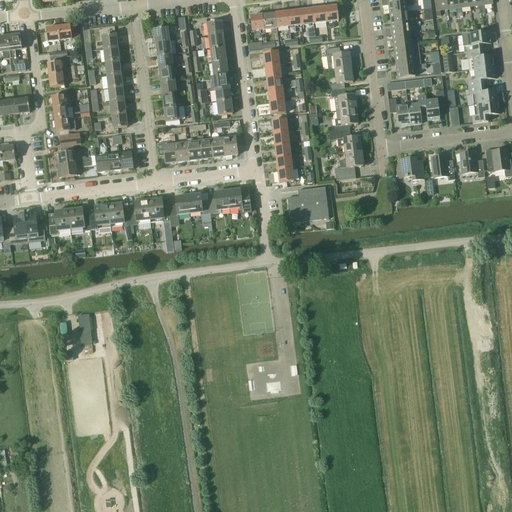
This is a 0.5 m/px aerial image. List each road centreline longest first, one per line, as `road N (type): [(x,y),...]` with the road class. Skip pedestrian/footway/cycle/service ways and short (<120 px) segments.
road 1 (unclassified): [(268,263),(0,307)]
road 2 (unclassified): [(511,237),(268,263)]
road 3 (residential): [(153,184),(133,6)]
road 4 (residential): [(252,171),(231,0)]
road 5 (residential): [(379,148),(362,0)]
road 6 (residential): [(21,130),(43,128),(26,18)]
road 7 (residential): [(379,148),(511,131)]
road 8 (residential): [(30,199),(153,184)]
